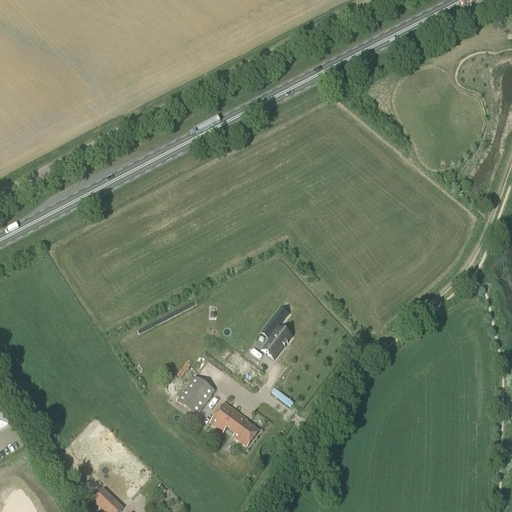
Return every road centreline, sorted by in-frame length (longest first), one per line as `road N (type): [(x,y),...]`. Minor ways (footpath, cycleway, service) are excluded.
road 1 (primary): [(0,240),(463,0)]
road 2 (unclassified): [(0,195),(377,0)]
road 3 (track): [(464,272),(352,370),(308,430)]
road 4 (track): [(511,161),(464,272)]
